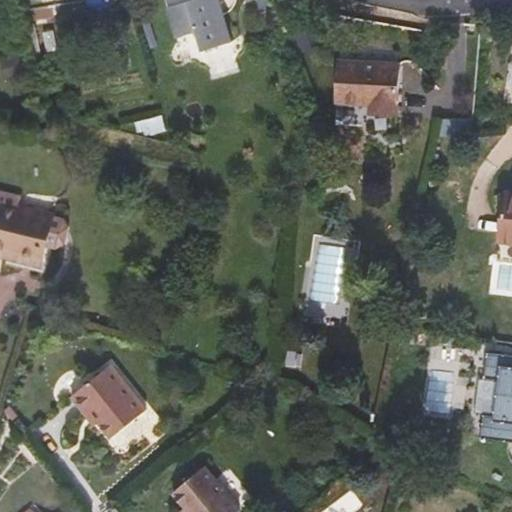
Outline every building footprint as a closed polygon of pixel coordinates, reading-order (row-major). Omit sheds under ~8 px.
[(166,0),(175,26),(179,38),(198,32),(199,39),(228,30),(218,0),(166,0)] [(275,7),(272,0),(255,0),(261,13),(275,7)] [(121,44),(95,47),(100,72),(124,69),(121,44)] [(399,65),(339,61),(338,102),(368,103),(368,112),(397,114),(399,65)] [(51,247),(59,217),(19,206),(21,198),(0,192),(0,246),(21,252),(19,260),(40,265),(45,245),(51,247)] [(501,240),(511,241),(511,192),(507,192),(501,240)] [(511,241),(501,240),(499,260),(511,261),(511,241)] [(21,252),(0,246),(0,254),(19,260),(21,252)] [(511,356),(485,354),(483,378),(497,380),(494,417),(483,415),(480,439),(511,441),(511,356)] [(113,437),(147,409),(110,365),(72,396),(87,415),(92,412),(100,421),(113,437)] [(100,421),(92,412),(87,415),(95,425),(100,421)] [(237,511),(241,510),(204,466),(173,492),(186,506),(190,511),(237,511)]
